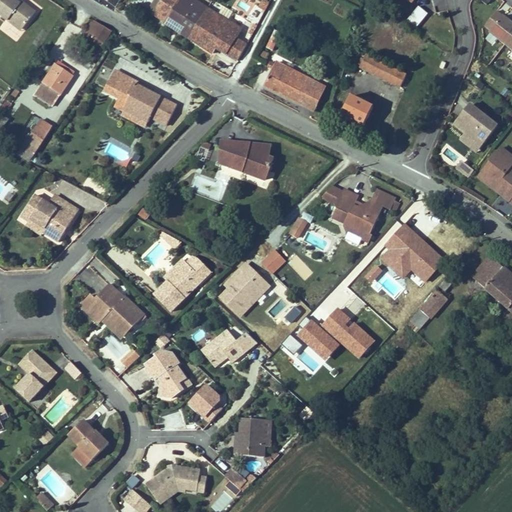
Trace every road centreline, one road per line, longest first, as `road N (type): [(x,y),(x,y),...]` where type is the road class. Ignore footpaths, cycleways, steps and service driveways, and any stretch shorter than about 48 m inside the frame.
road 1 (residential): [(67,293),(245,90)]
road 2 (tertiary): [(245,90),(425,177)]
road 3 (unclassified): [(474,0),(479,41),(425,177)]
road 4 (tertiary): [(86,0),(245,90)]
road 5 (residential): [(67,320),(145,409),(150,435)]
